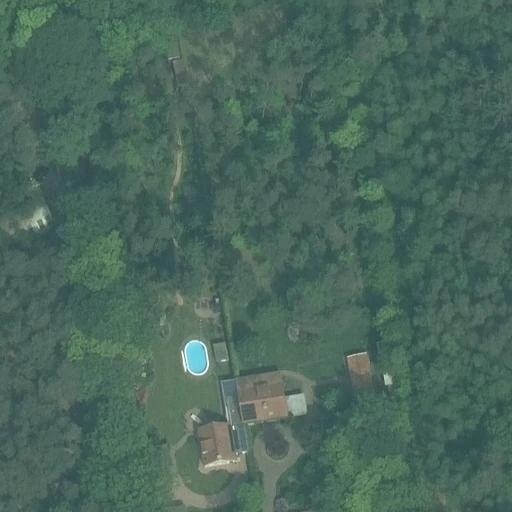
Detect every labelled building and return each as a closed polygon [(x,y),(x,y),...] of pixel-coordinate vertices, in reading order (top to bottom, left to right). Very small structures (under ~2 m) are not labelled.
[(0,214),(0,248),(6,261),(60,234),(40,195),(0,214)] [(349,361),(356,397),(373,394),(367,358),(349,361)] [(239,395),(241,408),(245,426),(287,419),(287,418),(297,416),(294,399),(284,400),(282,387),(239,395)] [(241,408),(227,410),(226,410),(229,428),(199,432),(204,468),(236,463),(235,456),(248,454),(249,454),(250,454),(245,426),(241,408)] [(145,451),(149,471),(171,467),(167,447),(145,451)] [(191,511),(185,494),(170,500),(174,511),(191,511)]
